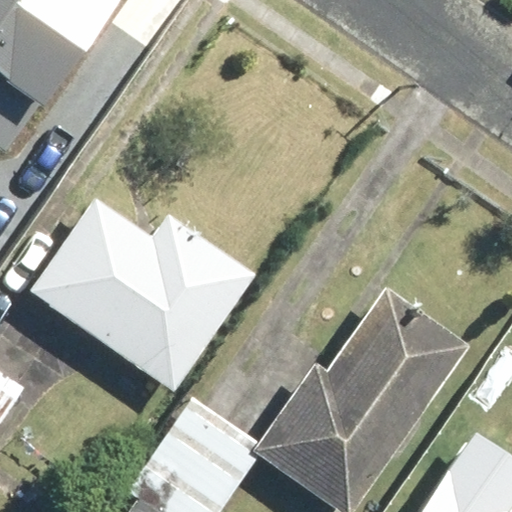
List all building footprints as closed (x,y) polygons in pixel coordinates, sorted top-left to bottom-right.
[(0,0),(0,134),(96,0),(0,0)] [(96,180),(20,293),(167,391),(243,277),(96,180)] [(256,451),(339,511),(340,511),(460,350),(377,289),(256,451)] [(0,407),(11,390),(0,382),(0,407)] [(208,511),(250,446),(177,401),(107,511),(208,511)] [(495,511),(441,474),(414,511),(495,511)]
